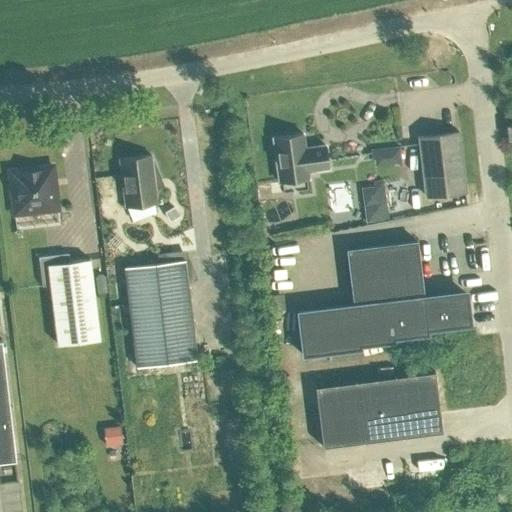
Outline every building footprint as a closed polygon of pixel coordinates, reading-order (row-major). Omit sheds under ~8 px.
[(418,136),(425,195),(465,191),(458,131),(418,136)] [(308,177),(308,171),(328,168),(324,144),(304,147),(303,133),(272,137),(278,181),(308,177)] [(119,158),(125,206),(156,202),(150,155),(119,158)] [(12,198),(14,213),(57,208),(52,165),(9,170),(11,186),(8,186),(10,198),(12,198)] [(400,181),(387,183),(390,204),(404,202),(400,181)] [(364,187),(368,208),(389,203),(385,183),(364,187)] [(175,206),(165,210),(168,220),(178,216),(175,206)] [(297,310),(302,355),(360,347),(360,345),(394,340),(393,337),(427,333),(426,329),(470,324),(467,294),(423,300),(416,241),(347,249),(353,303),(297,310)] [(50,284),(57,344),(99,339),(89,258),(69,261),(67,253),(38,256),(42,285),(50,284)] [(124,266),(136,366),(196,359),(184,259),(124,266)] [(0,338),(0,460),(15,459),(1,338),(0,338)] [(314,386),(322,446),(441,431),(434,371),(314,386)] [(239,402),(239,385),(231,384),(231,377),(213,377),(213,401),(239,402)] [(124,425),(106,428),(109,447),(126,444),(124,425)] [(345,476),(334,476),(335,496),(346,496),(345,476)] [(6,511),(25,511),(20,492),(2,497),(6,511)]
